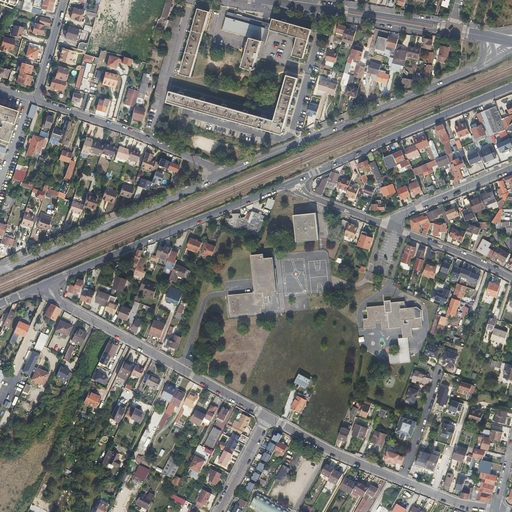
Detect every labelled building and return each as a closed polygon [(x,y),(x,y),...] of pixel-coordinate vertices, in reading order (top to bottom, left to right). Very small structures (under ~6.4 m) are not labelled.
[(17,0),(15,8),(31,12),(33,3),(34,0),(23,0),(23,2),(17,0)] [(34,0),(33,3),(41,5),(40,9),(41,9),(51,11),(53,4),(42,0),(34,0)] [(167,18),(171,0),(166,0),(162,16),(167,18)] [(33,3),(31,12),(39,15),(41,9),(40,9),(41,5),(33,3)] [(85,10),(84,10),(83,11),(74,8),(71,18),(80,21),(82,12),(84,13),(85,10)] [(198,9),(180,73),(191,76),(202,34),(209,12),(198,9)] [(269,29),(271,24),(237,15),(228,12),(223,29),(250,37),(261,41),(261,39),(266,40),(269,32),(269,29)] [(156,89),(150,108),(156,109),(173,50),(179,27),(182,16),(175,14),(173,22),(172,25),(173,26),(171,34),(169,41),(168,46),(166,53),(161,68),(156,89)] [(39,24),(44,25),(49,27),(50,20),(40,18),(39,24)] [(271,24),(269,29),(297,37),(292,55),(303,58),(311,29),(280,21),(273,19),(271,24)] [(172,25),(173,22),(167,20),(163,31),(171,34),(173,26),(172,25)] [(39,24),(35,23),(33,32),(41,35),(44,25),(39,24)] [(346,28),(346,26),(339,24),(336,33),(344,35),(346,28)] [(14,25),(11,36),(20,38),(23,27),(14,25)] [(83,30),(78,29),(78,30),(69,27),(66,38),(74,40),(75,39),(76,39),(77,36),(78,36),(78,35),(77,34),(77,31),(82,33),(90,36),(91,32),(83,30)] [(344,35),(343,38),(353,41),(356,32),(346,28),(344,35)] [(388,39),(389,32),(381,30),(380,36),(384,37),(383,37),(388,39)] [(4,37),(0,50),(5,52),(6,48),(12,50),(15,40),(4,37)] [(253,70),(257,58),(262,41),(261,41),(250,37),(250,39),(248,46),(246,53),(245,55),(242,67),(253,70)] [(385,50),(388,39),(379,37),(379,39),(378,38),(375,51),(384,54),(385,50)] [(398,40),(389,38),(388,39),(385,50),(390,51),(391,47),(396,49),(397,45),(398,40)] [(431,49),(430,52),(434,53),(436,44),(432,43),(432,42),(429,41),(429,39),(424,38),(422,47),(431,49)] [(80,43),(78,49),(85,51),(88,44),(82,42),(80,43)] [(401,46),(397,45),(396,49),(394,55),(394,58),(393,58),(404,61),(406,53),(400,51),(401,46)] [(29,46),(26,56),(36,59),(39,49),(29,46)] [(421,48),(409,46),(407,55),(419,58),(420,55),(421,48)] [(353,50),(351,58),(350,63),(353,65),(352,68),(355,69),(354,71),(352,71),(350,75),(353,76),(361,78),(364,68),(358,66),(362,53),(363,49),(354,47),(353,50)] [(441,47),(438,62),(446,63),(449,48),(441,47)] [(63,57),(61,56),(60,61),(71,64),(75,52),(63,49),(62,53),(64,54),(63,57)] [(336,62),(338,53),(328,50),(326,60),(336,62)] [(425,82),(429,83),(430,80),(434,53),(430,52),(428,65),(427,67),(425,67),(424,71),(427,72),(425,82)] [(93,57),(84,54),(82,62),(91,64),(93,57)] [(108,56),(106,67),(116,69),(117,63),(121,64),(122,58),(108,56)] [(17,67),(16,72),(20,73),(30,75),(33,66),(22,63),(20,68),(17,67)] [(371,63),(368,72),(371,73),(378,75),(380,66),(371,63)] [(82,64),(76,84),(75,87),(75,88),(80,89),(86,65),(82,64)] [(59,66),(55,78),(66,81),(69,69),(59,66)] [(9,70),(0,67),(0,76),(6,78),(9,70)] [(105,72),(102,83),(114,86),(117,75),(105,72)] [(379,72),(377,81),(387,83),(389,75),(379,72)] [(30,85),(32,76),(30,75),(20,73),(18,81),(30,85)] [(323,103),(326,92),(317,90),(321,79),(329,82),(332,73),(330,73),(329,77),(324,75),(323,77),(319,76),(313,93),(306,116),(309,117),(309,116),(317,119),(321,103),(323,103)] [(166,102),(175,104),(183,107),(193,109),(205,113),(214,115),(227,119),(235,121),(248,125),(253,126),(266,130),(271,131),(282,134),(285,120),(297,78),(286,75),(274,121),(169,91),(166,102)] [(350,75),(347,85),(348,86),(345,94),(356,97),(358,92),(359,89),(350,87),(351,81),(352,81),(353,76),(350,75)] [(55,78),(53,78),(50,87),(63,90),(66,81),(55,78)] [(143,99),(149,80),(142,78),(137,97),(143,99)] [(327,91),(330,82),(321,80),(318,89),(324,91),(327,91)] [(327,91),(327,93),(335,95),(338,84),(330,82),(327,91)] [(74,92),(72,100),(79,102),(81,94),(74,92)] [(128,93),(125,104),(134,106),(136,98),(132,97),(133,94),(128,93)] [(105,112),(109,100),(105,98),(104,101),(100,100),(96,110),(105,112)] [(112,114),(118,116),(121,104),(115,103),(112,114)] [(31,104),(27,117),(32,118),(37,106),(31,104)] [(0,106),(0,139),(8,142),(12,132),(11,131),(18,112),(7,108),(7,109),(0,106)] [(496,106),(480,113),(484,122),(488,120),(491,126),(486,128),(490,136),(495,134),(505,130),(506,129),(505,127),(502,120),(496,106)] [(135,107),(131,118),(142,121),(145,109),(135,107)] [(48,116),(45,126),(51,128),(54,118),(48,116)] [(508,117),(502,120),(505,127),(506,129),(507,130),(509,127),(510,126),(511,125),(508,117)] [(59,141),(64,143),(71,123),(66,121),(63,131),(59,141)] [(470,133),(466,123),(455,127),(460,138),(470,133)] [(442,125),(436,128),(442,143),(449,140),(442,125)] [(473,129),(478,141),(487,137),(482,125),(473,129)] [(63,131),(54,128),(50,138),(59,141),(63,131)] [(34,151),(39,137),(33,135),(27,154),(32,156),(34,151)] [(414,140),(416,145),(418,149),(429,144),(426,136),(414,140)] [(44,139),(39,137),(34,151),(39,153),(44,139)] [(93,141),(86,138),(81,153),(88,155),(89,153),(92,142),(93,141)] [(506,140),(497,144),(500,152),(510,148),(506,140)] [(92,142),(89,153),(100,157),(100,156),(104,146),(92,142)] [(103,154),(112,157),(116,147),(106,144),(103,154)] [(466,156),(491,146),(490,144),(474,151),(473,148),(464,152),(466,156)] [(496,144),(494,144),(500,161),(511,155),(511,151),(511,149),(500,153),(496,144)] [(416,145),(404,150),(407,155),(408,159),(420,154),(418,149),(416,145)] [(492,148),(481,152),(485,162),(496,157),(492,148)] [(118,153),(117,158),(126,161),(127,159),(130,151),(125,149),(124,149),(122,154),(118,153)] [(130,151),(127,159),(136,162),(140,152),(131,149),(130,151)] [(62,150),(59,159),(69,163),(70,160),(72,154),(62,150)] [(459,150),(452,153),(455,160),(462,157),(459,150)] [(401,151),(393,154),(397,163),(405,160),(401,151)] [(146,152),(141,167),(155,172),(159,163),(151,160),(153,155),(146,152)] [(481,160),(478,152),(469,156),(472,163),(481,160)] [(393,154),(384,158),(388,168),(397,165),(397,163),(393,154)] [(413,170),(409,162),(408,159),(407,155),(405,156),(407,160),(400,164),(402,168),(406,167),(406,168),(408,167),(409,171),(413,170)] [(436,160),(438,164),(439,168),(443,166),(451,163),(447,155),(436,160)] [(170,162),(161,159),(158,166),(167,169),(170,162)] [(69,163),(65,177),(69,179),(74,162),(70,160),(69,163)] [(424,165),(413,170),(415,175),(428,170),(427,169),(438,164),(436,160),(424,165)] [(367,161),(359,164),(361,170),(365,169),(366,172),(371,170),(367,161)] [(179,166),(170,162),(167,169),(177,173),(179,166)] [(375,162),(370,164),(378,184),(390,179),(388,174),(382,177),(375,162)] [(402,168),(400,164),(397,165),(402,174),(409,171),(408,167),(406,168),(406,167),(402,168)] [(448,168),(455,185),(459,184),(458,181),(458,180),(454,171),(452,166),(448,168)] [(26,173),(16,169),(12,179),(21,182),(23,183),(26,173)] [(454,171),(458,180),(462,178),(458,169),(454,171)] [(164,175),(155,172),(151,183),(156,184),(157,182),(161,183),(164,175)] [(331,172),(330,174),(328,181),(334,184),(338,174),(331,172)] [(317,188),(315,193),(322,196),(325,186),(328,181),(330,174),(323,177),(319,189),(317,188)] [(366,174),(361,176),(364,184),(370,184),(366,174)] [(441,186),(446,184),(442,175),(438,177),(441,186)] [(141,179),(138,187),(148,191),(151,183),(141,179)] [(340,179),(337,186),(347,190),(350,183),(340,179)] [(328,181),(325,186),(334,190),(336,184),(334,184),(328,181)] [(413,194),(422,191),(422,190),(419,183),(418,181),(409,185),(413,194)] [(508,198),(510,195),(502,181),(499,182),(503,194),(502,195),(503,199),(508,198)] [(23,183),(21,182),(20,186),(32,190),(33,188),(34,186),(23,183)] [(122,193),(121,195),(130,198),(133,188),(122,184),(120,192),(122,193)] [(393,184),(381,188),(384,196),(396,192),(393,184)] [(365,188),(364,192),(372,195),(374,189),(370,187),(371,186),(367,185),(365,188)] [(349,186),(345,197),(355,200),(359,190),(349,186)] [(397,190),(401,199),(410,195),(406,186),(397,190)] [(106,188),(102,199),(113,203),(117,192),(106,188)] [(69,189),(65,199),(68,200),(71,201),(74,191),(69,189)] [(484,194),(481,195),(481,197),(485,205),(496,200),(492,192),(485,195),(484,194)] [(71,205),(82,209),(84,205),(86,199),(75,195),(72,201),(71,205)] [(86,199),(84,205),(95,209),(96,204),(98,199),(87,195),(86,199)] [(477,200),(470,203),(471,205),(475,213),(486,208),(485,205),(481,197),(477,199),(477,200)] [(267,207),(272,209),(275,200),(270,198),(267,207)] [(376,204),(372,204),(373,210),(384,209),(384,204),(381,204),(381,200),(376,200),(376,204)] [(494,204),(486,207),(489,214),(496,211),(495,208),(496,208),(494,204)] [(472,219),(477,219),(475,213),(471,205),(467,207),(468,210),(469,214),(464,216),(466,220),(471,218),(472,219)] [(445,212),(443,206),(428,213),(431,218),(434,217),(435,218),(438,217),(438,215),(445,212)] [(455,208),(445,212),(449,219),(459,215),(455,208)] [(500,210),(492,222),(500,222),(502,209),(500,210)] [(239,217),(235,231),(243,234),(244,232),(258,238),(266,217),(252,211),(249,219),(244,217),(239,217)] [(25,212),(21,223),(31,227),(34,215),(25,212)] [(319,239),(318,235),(314,235),(313,231),(318,231),(316,213),(294,215),(297,241),(319,239)] [(411,220),(412,229),(419,232),(420,229),(419,224),(424,223),(422,228),(424,229),(423,233),(427,235),(431,224),(427,216),(424,217),(418,220),(417,218),(411,220)] [(42,227),(42,228),(47,230),(50,221),(40,217),(38,226),(42,227)] [(511,221),(500,222),(492,222),(495,228),(502,228),(503,227),(506,227),(507,234),(511,234),(510,227),(511,227),(511,231),(511,221)] [(436,223),(434,223),(435,236),(440,236),(440,233),(440,231),(446,231),(446,223),(436,223)] [(354,226),(348,224),(344,235),(350,237),(354,226)] [(470,225),(468,230),(474,233),(471,240),(475,241),(480,229),(470,225)] [(453,238),(463,241),(466,233),(461,231),(460,233),(456,231),(456,230),(452,229),(450,235),(454,237),(453,238)] [(367,233),(362,231),(359,241),(370,245),(373,238),(366,236),(367,233)] [(493,233),(499,244),(502,239),(497,231),(493,233)] [(2,237),(1,243),(5,244),(8,245),(13,247),(17,235),(15,234),(13,239),(10,238),(10,236),(4,233),(2,237)] [(202,243),(190,238),(187,247),(198,252),(202,243)] [(484,239),(477,251),(490,258),(494,251),(489,248),(491,243),(484,239)] [(201,254),(212,258),(216,247),(205,243),(201,254)] [(403,253),(401,261),(408,264),(412,252),(414,253),(416,248),(407,245),(404,254),(403,253)] [(160,247),(157,256),(159,257),(167,260),(171,252),(172,249),(165,246),(164,248),(160,247)] [(414,268),(421,270),(424,261),(424,260),(422,260),(426,249),(421,247),(414,268)] [(424,260),(424,261),(428,262),(424,274),(434,278),(436,274),(434,273),(437,265),(431,264),(434,255),(430,254),(432,250),(431,248),(428,247),(424,260)] [(496,249),(492,256),(504,263),(508,256),(496,249)] [(138,250),(138,251),(131,268),(135,270),(142,251),(138,250)] [(167,260),(165,267),(165,268),(173,271),(176,264),(177,261),(174,261),(177,254),(171,252),(167,260)] [(251,255),(253,273),(262,272),(262,265),(274,264),(273,257),(264,258),(264,254),(251,255)] [(136,270),(135,273),(133,277),(138,278),(139,276),(144,277),(146,272),(144,271),(145,267),(143,267),(146,259),(141,257),(136,270)] [(444,262),(441,271),(448,274),(451,264),(444,262)] [(176,264),(173,271),(172,273),(184,277),(186,271),(187,268),(176,264)] [(262,272),(253,273),(253,279),(254,288),(276,286),(274,264),(262,265),(262,272)] [(455,266),(452,276),(459,278),(460,276),(461,273),(462,269),(455,266)] [(471,272),(462,269),(461,273),(460,276),(468,279),(471,272)] [(117,277),(113,288),(122,292),(126,280),(117,277)] [(74,290),(77,291),(79,292),(83,280),(78,279),(75,287),(71,285),(69,291),(73,293),(74,290)] [(148,282),(143,293),(153,297),(157,286),(148,282)] [(486,293),(497,297),(500,285),(490,282),(486,293)] [(437,314),(430,335),(434,337),(436,332),(441,334),(449,313),(455,315),(462,297),(463,298),(467,288),(457,285),(448,310),(445,317),(437,314)] [(276,286),(254,288),(255,293),(229,296),(231,316),(261,313),(261,308),(265,308),(265,303),(269,302),(269,296),(273,295),(273,291),(276,290),(276,286)] [(434,291),(431,298),(439,301),(440,299),(446,301),(449,290),(444,288),(442,293),(434,291)] [(83,292),(80,299),(91,303),(95,292),(89,290),(88,293),(83,292)] [(107,305),(108,302),(111,295),(99,291),(95,301),(107,305)] [(165,299),(178,304),(180,299),(167,294),(165,299)] [(417,307),(405,308),(405,301),(391,302),(391,300),(384,301),(385,305),(367,307),(368,318),(363,319),(364,328),(376,327),(376,323),(382,322),(382,329),(402,327),(403,338),(398,338),(399,351),(389,351),(390,363),(410,362),(408,337),(412,337),(411,328),(422,327),(421,310),(417,307)] [(128,320),(127,321),(131,323),(139,302),(138,302),(135,301),(132,310),(128,320)] [(107,305),(105,309),(115,313),(117,306),(108,302),(107,305)] [(59,312),(60,309),(55,306),(51,304),(45,315),(55,321),(59,312)] [(122,306),(118,316),(128,320),(132,310),(122,306)] [(439,306),(436,314),(437,314),(445,317),(448,310),(439,306)] [(179,308),(175,317),(180,319),(183,310),(179,308)] [(14,314),(10,312),(1,331),(6,333),(14,314)] [(489,318),(486,329),(493,332),(494,329),(497,320),(489,318)] [(136,320),(132,331),(136,332),(140,322),(136,320)] [(154,320),(150,332),(161,337),(166,324),(154,320)] [(60,321),(55,331),(67,336),(72,326),(60,321)] [(14,332),(25,337),(29,327),(19,322),(14,332)] [(76,333),(72,341),(80,345),(86,333),(78,329),(76,333)] [(494,329),(493,332),(490,339),(504,343),(507,333),(494,329)] [(167,339),(164,346),(168,348),(169,346),(177,349),(181,337),(175,335),(173,341),(167,339)] [(34,348),(41,351),(46,340),(39,337),(34,348)] [(113,344),(109,342),(103,353),(108,355),(111,357),(112,357),(118,346),(113,343),(113,344)] [(68,350),(63,360),(68,362),(72,355),(70,354),(74,347),(70,345),(68,350)] [(439,349),(428,345),(425,354),(428,355),(428,356),(432,357),(433,356),(436,358),(439,349)] [(442,351),(439,358),(443,359),(443,360),(446,361),(446,362),(450,363),(451,362),(454,364),(457,355),(446,351),(445,352),(442,351)] [(25,368),(22,374),(29,377),(39,355),(32,352),(25,368)] [(103,353),(99,362),(107,366),(111,357),(108,355),(103,353)] [(123,363),(117,376),(126,380),(132,367),(123,363)] [(144,369),(136,365),(131,374),(139,378),(144,369)] [(66,379),(69,380),(72,374),(69,372),(70,370),(61,366),(57,376),(65,380),(66,379)] [(37,369),(32,380),(43,385),(49,374),(37,369)] [(423,373),(416,371),(413,378),(419,381),(426,384),(429,385),(430,385),(432,380),(431,379),(429,378),(429,377),(423,374),(423,373)] [(95,372),(91,379),(103,384),(107,378),(95,372)] [(299,374),(295,383),(305,389),(310,380),(299,374)] [(149,375),(145,384),(150,386),(156,389),(160,380),(149,375)] [(473,393),(476,386),(461,381),(458,391),(462,392),(462,390),(473,393)] [(22,392),(27,395),(31,388),(25,385),(22,392)] [(171,403),(178,389),(168,385),(161,398),(171,403)] [(419,392),(421,388),(414,385),(412,389),(410,388),(406,399),(414,402),(418,391),(419,392)] [(186,393),(178,389),(171,403),(160,423),(163,425),(164,425),(169,415),(171,415),(176,406),(179,407),(186,393)] [(447,406),(451,392),(442,389),(438,403),(447,406)] [(89,392),(84,402),(95,407),(100,397),(89,392)] [(190,392),(184,404),(191,408),(198,396),(190,392)] [(297,396),(291,408),(299,412),(306,400),(297,396)] [(372,403),(365,400),(360,414),(367,417),(372,403)] [(452,400),(449,410),(457,413),(458,411),(461,412),(464,404),(452,400)] [(205,419),(211,422),(217,410),(215,408),(216,408),(216,407),(212,405),(206,416),(205,419)] [(113,411),(110,418),(118,422),(125,409),(120,406),(117,413),(113,411)] [(125,415),(140,422),(144,413),(135,409),(130,406),(125,415)] [(222,407),(217,418),(224,421),(229,411),(222,407)] [(355,419),(358,409),(354,407),(350,417),(355,419)] [(472,408),(469,419),(480,422),(484,411),(472,408)] [(386,411),(380,409),(378,415),(384,417),(386,411)] [(507,412),(498,410),(495,421),(505,423),(507,412)] [(202,424),(203,422),(205,419),(206,416),(196,411),(191,421),(201,426),(202,424)] [(235,431),(242,434),(244,430),(245,431),(248,427),(247,427),(246,426),(247,424),(248,425),(250,421),(249,417),(244,415),(239,423),(235,420),(233,425),(237,427),(235,430),(235,431)] [(401,417),(396,432),(411,437),(416,422),(401,417)] [(449,420),(442,418),(441,422),(445,423),(442,432),(452,436),(455,429),(451,428),(452,425),(448,424),(449,420)] [(356,424),(353,434),(364,438),(368,429),(356,424)] [(347,429),(342,427),(338,438),(347,441),(352,426),(349,425),(347,429)] [(214,427),(205,444),(212,448),(221,431),(214,427)] [(492,429),(490,438),(491,438),(500,440),(502,432),(492,429)] [(104,430),(88,464),(92,466),(105,441),(108,442),(109,440),(106,439),(109,432),(104,430)] [(235,431),(227,447),(228,447),(230,449),(234,451),(235,451),(239,442),(238,441),(242,434),(235,431)] [(376,431),(372,441),(382,445),(386,435),(376,431)] [(153,438),(152,439),(154,440),(151,445),(156,447),(162,436),(157,434),(156,435),(154,435),(153,438)] [(274,435),(271,440),(278,443),(279,442),(282,436),(279,434),(274,435)] [(484,436),(480,435),(478,439),(483,440),(481,448),(488,449),(490,439),(484,437),(484,436)] [(263,442),(262,441),(260,444),(266,448),(270,442),(265,439),(263,442)] [(277,446),(274,451),(277,453),(275,455),(278,457),(279,454),(282,455),(287,446),(279,442),(278,443),(277,446)] [(270,443),(266,450),(273,453),(274,451),(277,446),(270,443)] [(455,450),(453,456),(465,460),(468,449),(460,446),(458,451),(455,450)] [(225,467),(226,468),(233,455),(232,455),(234,451),(230,449),(228,447),(226,451),(225,451),(218,464),(225,467)] [(421,467),(425,468),(426,467),(431,452),(422,448),(415,466),(421,468),(421,467)] [(475,449),(473,457),(483,459),(485,451),(475,449)] [(396,463),(402,465),(404,457),(399,456),(399,455),(387,451),(384,460),(388,461),(388,462),(392,463),(392,462),(396,464),(396,463)] [(113,452),(108,462),(117,467),(120,461),(117,460),(119,455),(113,452)] [(431,452),(426,467),(435,471),(440,456),(431,452)] [(265,453),(261,460),(268,463),(271,456),(265,453)] [(171,457),(162,473),(173,479),(181,463),(171,457)] [(195,457),(190,468),(199,472),(204,461),(195,457)] [(256,469),(263,473),(266,466),(260,463),(256,469)] [(335,469),(327,465),(322,473),(330,478),(334,470),(335,469)] [(139,466),(133,476),(144,482),(147,476),(149,472),(139,466)] [(283,466),(275,480),(282,483),(290,469),(283,466)] [(449,468),(444,484),(448,485),(449,482),(451,482),(453,475),(451,474),(453,469),(449,468)] [(219,480),(219,478),(221,474),(211,469),(208,475),(212,477),(208,483),(216,487),(219,480)] [(328,480),(337,485),(343,475),(334,470),(330,478),(328,480)] [(258,483),(261,476),(255,472),(251,479),(258,483)] [(487,476),(485,483),(494,485),(494,483),(496,475),(486,473),(484,473),(483,475),(487,476)] [(128,476),(124,484),(134,489),(138,481),(128,476)] [(173,480),(172,482),(178,486),(182,479),(175,476),(173,480)] [(455,489),(462,491),(464,486),(466,479),(459,477),(455,489)] [(341,489),(351,495),(353,490),(357,485),(347,479),(344,483),(341,489)] [(252,493),(256,486),(249,482),(246,489),(252,493)] [(365,486),(358,482),(357,485),(353,490),(360,494),(365,486)] [(479,491),(476,500),(487,501),(491,499),(491,495),(494,485),(485,483),(484,489),(481,488),(480,491),(479,491)] [(378,490),(371,486),(369,489),(364,497),(362,501),(357,509),(360,511),(367,500),(370,496),(368,496),(369,494),(374,497),(378,490)] [(365,486),(360,494),(364,497),(369,489),(365,486)] [(468,498),(471,499),(473,488),(464,486),(462,491),(460,497),(468,498)] [(197,501),(195,505),(202,509),(204,505),(205,506),(209,499),(211,494),(204,490),(201,497),(198,496),(196,500),(197,501)] [(133,503),(136,496),(129,493),(126,500),(133,503)] [(142,495),(137,504),(147,509),(154,495),(149,493),(147,498),(142,495)] [(174,494),(171,500),(183,506),(186,501),(184,499),(174,494)] [(258,494),(251,507),(255,509),(256,508),(259,510),(259,511),(260,511),(290,511),(291,511),(274,503),(258,494)] [(244,508),(247,502),(240,499),(238,504),(244,508)] [(100,502),(95,511),(105,511),(108,506),(100,502)]
